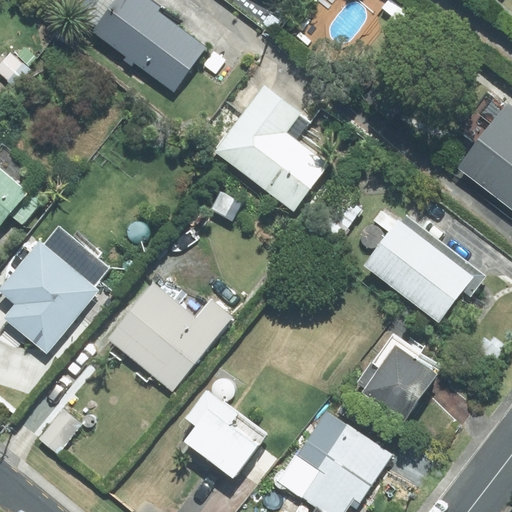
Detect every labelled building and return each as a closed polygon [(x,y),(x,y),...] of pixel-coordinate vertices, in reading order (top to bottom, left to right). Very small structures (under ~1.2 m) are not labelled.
[(132,66),(172,95),(204,50),(154,14),(157,10),(142,0),(114,0),(89,35),(124,60),(121,64),(129,69),(132,66)] [(401,2),(385,25),(413,44),(429,22),(401,2)] [(13,51),(0,67),(0,71),(25,91),(40,72),(13,51)] [(362,101),(389,122),(399,109),(372,88),(362,101)] [(213,154),(292,214),(326,169),(281,135),(294,117),(260,91),(213,154)] [(511,110),(505,105),(455,170),(511,214),(511,110)] [(0,171),(0,225),(8,217),(21,229),(45,201),(32,189),(26,195),(0,171)] [(232,189),(217,210),(241,226),(255,205),(232,189)] [(396,224),(362,269),(435,325),(459,293),(467,299),(483,278),(404,218),(399,226),(396,224)] [(0,296),(13,308),(3,319),(45,354),(97,293),(38,243),(0,287),(0,296)] [(106,342),(171,394),(229,322),(208,305),(193,323),(149,289),(106,342)] [(355,385),(363,391),(359,396),(401,425),(433,378),(391,349),(387,354),(380,349),(355,385)] [(181,444),(228,481),(243,462),(263,477),(275,461),(260,449),(257,452),(225,427),(233,417),(202,394),(182,421),(192,429),(181,444)] [(61,411),(39,441),(59,455),(81,425),(61,411)] [(296,460),(314,473),(298,498),(319,511),(345,511),(353,501),(359,506),(391,458),(326,415),(296,460)] [(281,422),(266,443),(283,456),(299,436),(281,422)]
